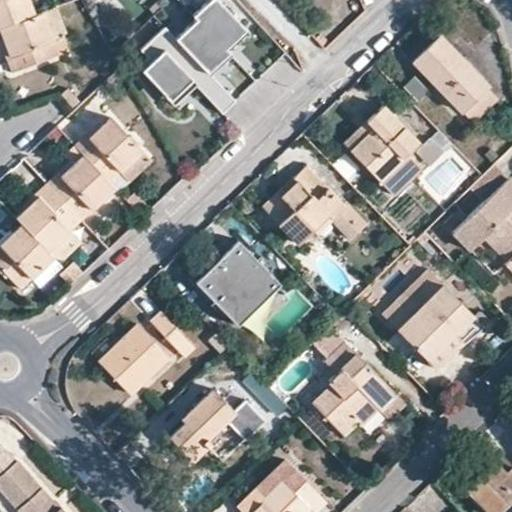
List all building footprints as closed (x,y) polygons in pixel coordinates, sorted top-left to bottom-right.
[(26,0),(0,0),(0,25),(32,14),(26,0)] [(245,29),(219,0),(205,0),(192,12),(195,16),(222,46),(227,42),(228,44),(245,29)] [(55,6),(40,12),(50,38),(64,32),(55,6)] [(32,14),(0,25),(0,31),(14,68),(55,52),(50,38),(40,12),(32,14)] [(222,46),(195,16),(173,36),(200,65),(205,61),(207,63),(223,47),(222,46)] [(163,93),(197,63),(173,36),(163,24),(139,46),(146,54),(136,63),(163,93)] [(227,52),(248,32),(245,29),(228,44),(227,42),(222,46),(223,47),(227,52)] [(469,120),(493,96),(434,34),(409,59),(469,120)] [(208,75),(230,55),(223,47),(207,63),(205,61),(200,65),(208,75)] [(210,77),(208,75),(200,65),(197,63),(163,93),(172,103),(192,85),(196,89),(210,77)] [(118,77),(111,71),(99,83),(106,89),(118,77)] [(231,100),(210,77),(196,89),(218,112),(231,100)] [(70,105),(77,100),(67,88),(60,94),(70,105)] [(362,119),(342,139),(375,175),(412,139),(381,105),(364,121),(362,119)] [(127,178),(148,158),(108,116),(75,146),(81,152),(107,179),(118,169),(127,178)] [(81,152),(48,184),(79,216),(113,185),(107,179),(81,152)] [(290,176),(294,180),(278,196),(281,200),(266,213),(293,240),(308,225),(303,220),(318,206),(323,212),(347,236),(363,220),(342,199),(339,200),(303,164),(290,176)] [(294,180),(290,176),(259,206),(266,213),(281,200),(278,196),(294,180)] [(466,248),(480,234),(502,258),(499,261),(511,273),(511,185),(503,177),(448,230),(466,248)] [(45,248),(79,216),(48,184),(15,216),(21,223),(45,248)] [(303,220),(308,225),(323,212),(318,206),(303,220)] [(21,223),(0,242),(0,246),(28,276),(51,255),(45,248),(21,223)] [(196,284),(233,321),(273,282),(232,241),(217,255),(222,258),(196,284)] [(222,258),(217,255),(192,280),(196,284),(222,258)] [(451,333),(468,315),(422,267),(379,309),(434,365),(458,340),(451,333)] [(157,308),(146,318),(181,354),(191,344),(157,308)] [(165,353),(135,322),(96,360),(126,390),(165,353)] [(334,371),(324,380),(327,383),(311,400),(340,431),(353,420),(349,416),(368,398),(374,405),(377,408),(393,392),(341,339),(321,359),(334,371)] [(218,396),(209,386),(177,417),(180,421),(166,435),(188,458),(204,443),(200,439),(221,418),(240,437),(261,417),(231,385),(218,396)] [(353,420),(356,423),(374,405),(368,398),(349,416),(353,420)] [(54,504),(58,501),(16,454),(13,455),(0,439),(0,485),(23,511),(70,511),(66,507),(60,511),(54,504)] [(497,451),(490,458),(501,469),(508,462),(497,451)] [(236,511),(246,511),(280,481),(277,478),(289,467),(279,457),(230,505),(236,511)] [(489,511),(490,511),(509,495),(511,497),(511,458),(508,462),(501,469),(490,458),(462,485),(489,511)] [(277,478),(280,481),(246,511),(298,511),(306,506),(311,510),(321,500),(289,467),(277,478)] [(60,511),(66,507),(61,499),(58,501),(54,504),(60,511)]
